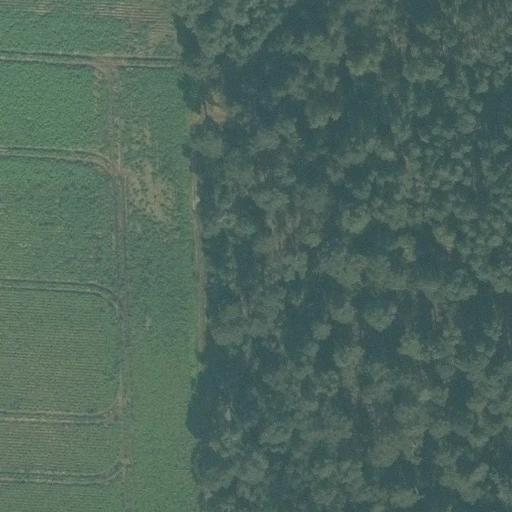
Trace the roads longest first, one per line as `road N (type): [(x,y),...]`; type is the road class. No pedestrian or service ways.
road 1 (track): [(206,511),(201,100)]
road 2 (track): [(201,100),(511,300)]
road 3 (track): [(201,100),(286,0)]
